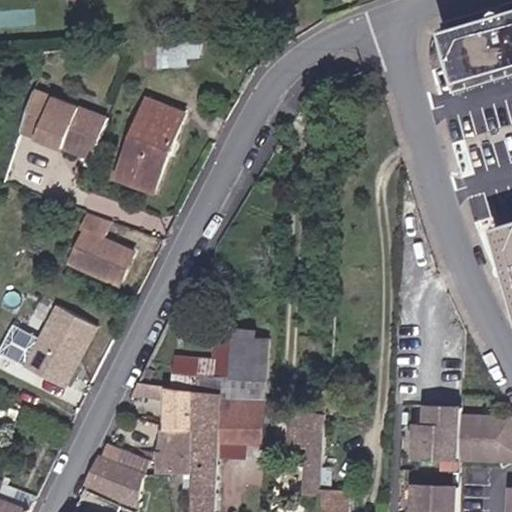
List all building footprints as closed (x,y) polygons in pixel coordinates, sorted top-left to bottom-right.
[(511,69),(511,4),(430,28),(447,88),(511,69)] [(228,32),(154,38),(156,65),(173,64),(173,57),(187,55),(187,48),(229,44),(228,32)] [(45,84),(31,123),(100,149),(117,110),(45,84)] [(149,103),(120,183),(154,196),(184,116),(149,103)] [(115,217),(93,205),(82,228),(84,230),(69,259),(118,283),(134,253),(105,237),(115,217)] [(511,225),(498,230),(510,268),(506,274),(506,277),(507,279),(510,280),(511,280),(511,225)] [(99,329),(60,309),(29,369),(68,389),(99,329)] [(265,334),(236,334),(232,365),(229,365),(228,373),(243,374),(246,374),(264,375),(265,334)] [(228,373),(207,372),(206,389),(196,389),(194,429),(194,473),(195,486),(220,488),(223,435),(263,436),(264,393),(242,392),(243,374),(228,373)] [(264,388),(264,375),(246,374),(246,388),(264,388)] [(196,389),(141,387),(136,399),(167,401),(165,427),(194,429),(196,389)] [(331,490),(333,408),(318,407),(318,417),(296,416),(295,450),(317,451),(315,496),(330,497),(331,490)] [(41,423),(28,418),(23,433),(35,438),(41,423)] [(35,438),(63,449),(70,433),(41,423),(35,438)] [(496,462),(499,425),(463,423),(462,461),(496,462)] [(511,431),(509,425),(499,425),(496,462),(502,472),(511,465),(511,431)] [(194,429),(165,427),(164,472),(194,473),(194,429)] [(150,461),(115,444),(107,462),(147,479),(154,465),(150,461)] [(147,479),(107,462),(103,460),(90,486),(142,510),(146,490),(153,493),(155,483),(147,479)] [(459,511),(461,475),(442,475),(440,511),(459,511)] [(0,493),(0,511),(31,511),(39,497),(4,484),(0,493)] [(218,511),(220,488),(195,486),(194,511),(218,511)] [(352,511),(353,492),(331,490),(330,497),(329,511),(352,511)] [(105,498),(99,495),(96,503),(102,506),(105,498)]
